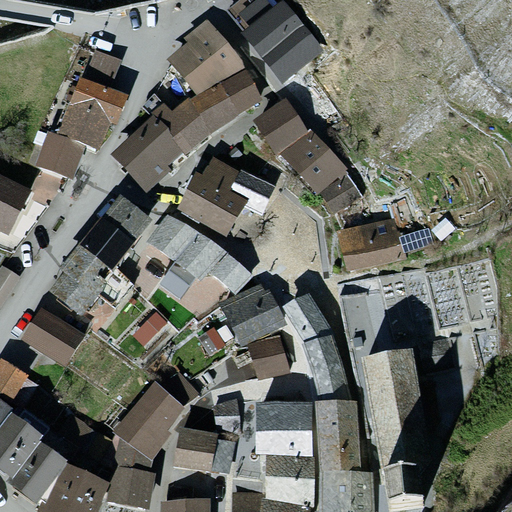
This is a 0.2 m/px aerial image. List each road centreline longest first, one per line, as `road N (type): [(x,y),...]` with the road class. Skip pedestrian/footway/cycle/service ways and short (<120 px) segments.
road 1 (residential): [(270,282),(314,290),(341,349),(374,476)]
road 2 (residential): [(306,379),(216,399),(196,415),(172,446),(154,511)]
road 3 (residential): [(102,172),(0,343)]
road 4 (residential): [(159,205),(195,160),(269,105)]
road 5 (residential): [(157,43),(102,172)]
road 6 (residential): [(159,205),(270,282)]
road 7 (residential): [(306,379),(318,451),(314,511)]
road 8 (residential): [(157,43),(188,21),(211,20),(256,65)]
